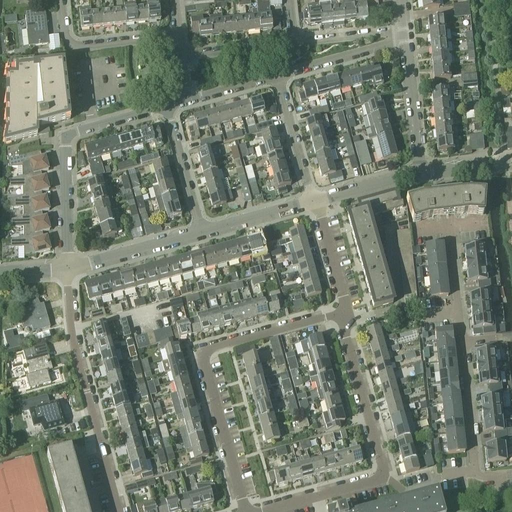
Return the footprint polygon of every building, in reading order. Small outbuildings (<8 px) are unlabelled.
[(146,1),(147,8),(149,22),(160,20),(158,7),(160,7),(158,0),(152,0),(152,1),(146,1)] [(280,0),(260,0),(256,1),(257,13),(260,31),(272,30),(271,24),(270,15),(266,15),(265,8),(269,7),(281,6),(280,0)] [(436,0),(420,0),(422,10),(438,8),(436,0)] [(342,2),(330,3),(333,24),(344,23),(342,8),(342,2)] [(330,3),(318,5),(321,25),(333,24),(330,3)] [(304,14),(302,14),(303,22),(304,22),(305,23),(307,25),(309,25),(309,27),(321,25),(318,5),(307,6),(307,10),(305,10),(303,12),(304,14)] [(365,5),(354,6),(355,21),(367,20),(367,15),(366,10),(365,5)] [(354,6),(342,8),(344,23),(355,21),(354,6)] [(147,8),(136,10),(137,23),(149,22),(147,8)] [(136,10),(125,11),(126,24),(137,23),(136,10)] [(45,11),(25,13),(28,47),(49,45),(45,11)] [(125,11),(114,12),(115,26),(126,24),(125,11)] [(114,12),(102,13),(104,27),(115,26),(114,12)] [(102,13),(91,15),(93,28),(104,27),(102,13)] [(252,17),(246,18),(248,33),(260,31),(257,13),(252,13),(252,17)] [(93,28),(91,15),(80,16),(81,29),(93,28)] [(221,16),(209,17),(210,22),(212,37),(224,36),(222,21),(221,16)] [(202,17),(190,19),(192,35),(199,34),(199,38),(212,37),(210,22),(202,23),(202,17)] [(427,19),(428,32),(444,30),(443,17),(427,19)] [(246,18),(234,19),(236,34),(248,33),(246,18)] [(234,19),(222,21),(224,36),(236,34),(234,19)] [(428,32),(430,44),(446,42),(444,30),(428,32)] [(430,44),(431,56),(447,54),(446,42),(430,44)] [(431,56),(432,68),(448,66),(447,54),(431,56)] [(4,144),(3,145),(4,145),(37,136),(37,135),(44,133),(42,128),(69,120),(66,107),(68,107),(64,94),(66,93),(63,80),(65,79),(61,65),(33,68),(33,62),(7,64),(5,79),(7,79),(5,94),(7,94),(5,108),(7,109),(5,123),(7,124),(4,144)] [(448,66),(432,68),(434,81),(450,79),(448,66)] [(368,68),(357,72),(360,85),(367,83),(368,87),(372,86),(372,87),(382,85),(377,69),(372,71),(371,68),(368,68)] [(357,72),(346,75),(350,88),(360,85),(357,72)] [(346,75),(335,78),(339,91),(350,88),(346,75)] [(335,78),(324,81),(328,94),(339,91),(335,78)] [(324,81),(313,84),(317,98),(328,94),(324,81)] [(317,98),(313,84),(301,87),(303,94),(298,95),(300,105),(307,103),(306,101),(317,98)] [(431,91),(432,103),(448,102),(453,101),(452,89),(447,90),(431,91)] [(375,93),(364,96),(365,102),(376,99),(375,93)] [(259,99),(248,102),(252,116),(263,113),(259,99)] [(363,106),(366,117),(383,113),(380,101),(363,106)] [(248,102),(237,106),(241,119),(252,116),(248,102)] [(432,103),(433,115),(450,114),(448,102),(432,103)] [(237,106),(226,109),(230,122),(241,119),(237,106)] [(226,109),(215,112),(219,125),(230,122),(226,109)] [(321,114),(320,109),(308,112),(310,117),(321,114)] [(215,112),(204,115),(208,129),(219,125),(215,112)] [(335,114),(338,125),(344,123),(341,112),(335,114)] [(369,129),(373,127),(386,123),(383,113),(366,117),(369,129)] [(433,115),(434,128),(451,126),(450,120),(455,119),(454,113),(450,114),(433,115)] [(208,129),(204,115),(192,118),(195,127),(187,129),(190,141),(199,138),(197,131),(208,129)] [(305,122),(308,133),(322,130),(320,123),(326,122),(325,117),(318,118),(305,122)] [(271,122),(255,127),(257,133),(273,128),(271,122)] [(387,128),(386,123),(373,127),(375,135),(372,136),(372,139),(389,135),(389,133),(391,133),(389,127),(387,128)] [(434,128),(436,140),(452,139),(451,126),(434,128)] [(308,133),(311,144),(325,141),(328,140),(325,129),(322,130),(308,133)] [(150,130),(139,133),(142,147),(153,144),(154,149),(161,147),(157,132),(155,132),(152,131),(150,132),(150,130)] [(262,139),(263,146),(277,142),(274,131),(260,135),(255,136),(257,141),(262,139)] [(139,133),(127,136),(131,150),(142,147),(139,133)] [(376,138),(379,149),(392,145),(389,135),(372,139),(373,140),(376,138)] [(127,136),(117,139),(120,153),(131,150),(127,136)] [(477,151),(475,136),(469,137),(471,151),(477,151)] [(117,139),(106,143),(109,156),(120,153),(117,139)] [(452,139),(436,140),(437,153),(453,151),(452,139)] [(212,145),(211,140),(200,142),(202,148),(212,145)] [(311,144),(314,156),(328,152),(325,141),(311,144)] [(261,159),(267,157),(280,153),(277,142),(263,146),(258,147),(261,159)] [(106,143),(94,146),(98,159),(109,156),(106,143)] [(350,145),(345,147),(348,158),(353,156),(350,145)] [(392,145),(379,149),(383,160),(396,157),(392,145)] [(98,159),(94,146),(83,149),(87,162),(92,178),(103,175),(101,170),(98,159)] [(196,153),(199,164),(213,160),(210,149),(196,153)] [(21,168),(22,177),(22,178),(40,173),(48,171),(47,170),(48,170),(48,160),(44,160),(44,158),(41,159),(39,152),(8,161),(8,168),(21,168)] [(314,156),(317,166),(331,163),(328,152),(314,156)] [(267,157),(270,168),(283,164),(280,153),(267,157)] [(157,154),(146,158),(147,163),(158,160),(157,154)] [(362,154),(356,155),(359,166),(365,165),(362,154)] [(353,156),(348,158),(351,169),(357,167),(353,156)] [(134,160),(123,164),(125,169),(136,166),(134,160)] [(199,164),(202,175),(216,171),(213,160),(199,164)] [(151,165),(154,176),(168,173),(165,162),(151,165)] [(331,163),(317,166),(321,178),(327,176),(329,182),(341,178),(339,172),(334,174),(331,163)] [(270,168),(273,179),(286,175),(283,164),(270,168)] [(202,175),(205,186),(219,182),(216,171),(202,175)] [(22,188),(22,197),(22,198),(40,193),(41,193),(48,191),(48,190),(49,190),(49,180),(45,180),(45,178),(42,179),(40,173),(22,178),(22,177),(8,181),(8,188),(22,188)] [(154,176),(157,187),(171,184),(168,173),(154,176)] [(286,175),(273,179),(276,190),(278,196),(286,194),(285,188),(290,186),(286,175)] [(87,183),(90,194),(103,190),(100,180),(87,183)] [(205,186),(208,197),(222,193),(219,182),(205,186)] [(152,189),(155,200),(174,195),(171,184),(157,187),(152,189)] [(249,185),(251,191),(252,197),(258,195),(257,189),(255,184),(249,185)] [(246,186),(241,188),(245,203),(251,202),(246,186)] [(90,194),(93,205),(111,200),(112,200),(110,193),(111,193),(110,189),(103,190),(90,194)] [(387,196),(380,198),(385,213),(402,208),(401,192),(387,196)] [(460,192),(445,194),(447,218),(463,217),(462,214),(466,213),(466,216),(482,217),(484,193),(468,192),(468,195),(460,195),(460,192)] [(22,208),(23,217),(23,218),(41,213),(49,211),(48,210),(49,210),(49,200),(45,200),(45,198),(42,199),(41,193),(40,193),(22,198),(22,197),(8,201),(9,209),(22,208)] [(222,193),(208,197),(211,208),(225,204),(222,193)] [(447,218),(445,194),(429,196),(429,199),(422,199),(421,197),(406,201),(413,224),(428,220),(427,218),(431,217),(432,220),(447,218)] [(155,200),(158,211),(177,205),(174,195),(155,200)] [(380,198),(363,202),(367,217),(368,217),(385,213),(380,198)] [(93,205),(96,216),(109,212),(107,206),(112,204),(111,200),(93,205)] [(143,203),(137,205),(139,211),(145,209),(144,208),(150,206),(149,203),(146,203),(146,202),(143,203)] [(352,215),(347,217),(349,224),(349,225),(351,224),(353,228),(350,229),(351,232),(351,233),(356,248),(375,242),(368,217),(367,217),(363,202),(350,206),(352,215)] [(177,205),(158,211),(159,216),(165,214),(167,221),(180,217),(177,205)] [(96,216),(99,227),(112,223),(111,217),(117,215),(116,211),(109,212),(96,216)] [(23,228),(23,237),(23,238),(41,233),(49,231),(49,230),(50,230),(49,220),(46,220),(45,218),(43,219),(41,213),(23,218),(23,217),(9,221),(9,229),(23,228)] [(146,214),(140,216),(143,228),(149,226),(146,214)] [(137,217),(131,218),(135,230),(140,228),(137,217)] [(112,223),(99,227),(103,238),(116,235),(112,223)] [(288,233),(291,244),(305,240),(302,229),(296,231),(288,233)] [(23,238),(23,237),(9,241),(10,249),(23,248),(24,257),(35,257),(35,255),(49,251),(49,250),(50,250),(50,240),(46,240),(46,238),(43,239),(41,233),(23,238)] [(258,238),(246,241),(251,258),(260,255),(262,263),(269,261),(265,245),(260,246),(258,238)] [(240,243),(234,244),(239,261),(251,258),(246,241),(245,241),(245,239),(239,241),(240,243)] [(291,244),(294,255),(296,254),(308,251),(305,240),(291,244)] [(464,250),(465,261),(484,259),(483,248),(486,248),(485,241),(473,242),(473,249),(464,250)] [(228,246),(223,247),(227,264),(239,261),(234,244),(233,242),(228,244),(228,246)] [(375,242),(356,248),(360,263),(360,264),(361,267),(363,266),(364,270),(362,271),(362,272),(364,278),(383,273),(375,242)] [(425,247),(427,258),(443,256),(442,246),(425,247)] [(223,247),(211,250),(216,267),(227,264),(223,247)] [(279,247),(269,250),(272,258),(282,255),(279,247)] [(211,250),(199,253),(204,270),(216,267),(211,250)] [(294,255),(298,266),(311,262),(308,251),(296,254),(294,255)] [(199,253),(188,256),(193,273),(204,270),(199,253)] [(188,256),(176,260),(181,277),(193,273),(188,256)] [(427,258),(428,268),(444,266),(443,256),(427,258)] [(465,261),(466,272),(485,270),(484,259),(465,261)] [(176,260),(164,263),(169,280),(181,277),(176,260)] [(298,266),(301,277),(314,273),(311,262),(298,266)] [(164,263),(153,266),(158,283),(169,280),(164,263)] [(153,266),(141,269),(146,286),(158,283),(153,266)] [(428,268),(429,278),(445,276),(444,266),(428,268)] [(141,269),(130,272),(135,289),(146,286),(141,269)] [(477,282),(478,289),(490,287),(489,281),(486,281),(485,270),(466,272),(466,273),(468,283),(477,282)] [(130,272),(118,275),(123,292),(135,289),(130,272)] [(301,277),(304,288),(317,284),(314,273),(301,277)] [(383,273),(364,278),(369,294),(369,295),(370,298),(372,297),(373,301),(371,302),(373,310),(392,304),(383,273)] [(118,275),(106,278),(111,295),(123,292),(118,275)] [(429,278),(430,288),(446,286),(445,276),(429,278)] [(263,277),(257,279),(259,286),(265,284),(263,277)] [(106,278),(95,282),(100,298),(111,295),(106,278)] [(259,286),(257,279),(251,281),(252,288),(259,286)] [(202,284),(196,285),(198,292),(210,288),(207,281),(202,283),(202,284)] [(88,302),(94,300),(100,298),(95,282),(84,285),(88,302)] [(242,283),(235,285),(237,292),(244,290),(242,283)] [(297,284),(280,289),(281,294),(298,289),(297,284)] [(317,284),(304,288),(307,299),(320,295),(317,284)] [(235,285),(224,288),(226,295),(237,292),(235,285)] [(446,286),(430,288),(431,299),(447,297),(446,286)] [(469,297),(470,307),(489,305),(489,306),(492,305),(490,287),(478,289),(478,296),(469,297)] [(224,288),(213,291),(215,297),(226,295),(224,288)] [(213,291),(206,293),(210,305),(216,303),(215,297),(213,291)] [(263,302),(267,316),(278,313),(278,311),(283,310),(278,292),(268,294),(270,300),(263,302)] [(198,295),(191,297),(193,303),(200,302),(198,295)] [(251,301),(256,319),(267,316),(263,302),(261,295),(257,296),(258,299),(251,301)] [(295,302),(291,303),(293,311),(304,308),(300,295),(293,297),(295,302)] [(193,303),(191,297),(184,298),(186,305),(193,303)] [(416,297),(403,298),(405,305),(416,302),(416,297)] [(100,298),(94,300),(97,311),(90,313),(92,320),(105,317),(103,310),(100,298)] [(240,302),(245,322),(256,319),(251,301),(251,299),(240,302)] [(17,312),(22,330),(31,327),(33,333),(50,328),(43,304),(40,305),(37,300),(28,305),(29,308),(17,312)] [(180,300),(169,302),(171,309),(182,306),(180,300)] [(229,305),(234,325),(245,322),(240,302),(229,305)] [(416,302),(405,305),(407,311),(417,308),(416,302)] [(218,308),(223,328),(234,325),(229,305),(218,308)] [(470,307),(471,319),(490,316),(489,306),(489,305),(470,307)] [(206,311),(212,331),(223,328),(218,308),(206,311)] [(197,319),(201,334),(212,331),(206,311),(206,313),(203,314),(204,318),(197,319)] [(490,316),(471,319),(473,330),(482,329),(483,336),(495,335),(494,328),(493,317),(490,317),(490,316)] [(186,322),(190,337),(201,334),(197,319),(186,322)] [(175,327),(178,339),(179,339),(179,340),(190,337),(186,322),(175,326),(175,327)] [(95,340),(93,341),(95,346),(97,345),(111,341),(116,340),(111,323),(96,327),(98,333),(94,334),(95,340)] [(127,324),(121,326),(124,338),(130,336),(127,324)] [(170,329),(173,341),(178,339),(175,327),(170,329)] [(365,331),(368,342),(381,339),(378,327),(365,331)] [(167,343),(171,342),(171,341),(173,341),(170,329),(164,330),(167,343)] [(158,332),(161,344),(167,343),(164,330),(158,332)] [(434,333),(435,343),(452,341),(451,331),(434,333)] [(11,332),(3,334),(8,351),(21,347),(18,337),(13,339),(11,332)] [(49,332),(33,336),(35,342),(50,338),(49,332)] [(155,346),(160,345),(161,344),(158,332),(152,333),(155,346)] [(150,348),(155,346),(152,333),(146,335),(150,348)] [(144,349),(150,348),(146,335),(140,337),(144,349)] [(138,351),(144,349),(140,337),(134,338),(138,351)] [(273,358),(275,363),(283,361),(281,356),(277,337),(268,340),(273,358)] [(321,337),(301,343),(304,355),(308,354),(311,353),(324,349),(321,337)] [(368,342),(371,353),(384,349),(381,339),(368,342)] [(111,341),(97,345),(100,356),(114,352),(115,352),(121,350),(119,345),(112,347),(111,341)] [(435,343),(437,353),(453,351),(452,341),(435,343)] [(164,351),(167,361),(181,357),(178,346),(173,348),(171,342),(167,343),(161,344),(160,345),(162,352),(164,351)] [(475,353),(476,364),(495,362),(494,352),(497,351),(496,344),(484,346),(484,352),(475,353)] [(45,346),(22,353),(24,359),(25,359),(30,376),(26,377),(29,390),(50,384),(47,372),(49,371),(46,360),(49,359),(45,346)] [(254,347),(242,350),(243,355),(255,352),(254,347)] [(311,353),(308,354),(311,366),(328,361),(324,349),(311,353)] [(371,353),(375,364),(387,361),(384,349),(371,353)] [(437,353),(438,363),(454,361),(453,351),(437,353)] [(114,352),(100,356),(103,367),(117,363),(118,363),(115,352),(114,352)] [(414,354),(404,356),(405,362),(415,359),(414,354)] [(242,359),(245,372),(259,368),(256,355),(242,359)] [(66,357),(59,359),(60,364),(64,365),(68,364),(66,357)] [(165,374),(170,373),(170,372),(184,368),(181,357),(167,361),(161,363),(165,374)] [(294,358),(286,360),(289,372),(298,370),(294,358)] [(313,373),(308,375),(309,380),(331,373),(328,361),(311,366),(313,373)] [(375,364),(378,375),(391,371),(387,361),(375,364)] [(438,363),(439,373),(455,371),(454,361),(438,363)] [(476,364),(477,375),(496,373),(495,362),(476,364)] [(117,363),(103,367),(106,378),(120,374),(117,363)] [(421,364),(413,365),(415,377),(423,375),(421,364)] [(149,366),(142,368),(145,379),(152,377),(149,366)] [(170,373),(173,383),(187,379),(184,368),(170,372),(170,373)] [(245,372),(248,384),(263,380),(259,368),(245,372)] [(378,375),(381,386),(394,382),(391,371),(378,375)] [(439,373),(440,383),(456,382),(455,371),(439,373)] [(331,373),(309,380),(310,384),(316,383),(318,390),(321,389),(334,385),(331,373)] [(488,386),(489,392),(501,391),(499,373),(496,373),(477,375),(477,376),(478,376),(479,387),(488,386)] [(120,374),(106,378),(109,389),(123,385),(120,374)] [(173,383),(176,394),(190,390),(187,379),(173,383)] [(142,380),(136,381),(139,392),(145,391),(142,380)] [(248,384),(252,396),(266,392),(263,380),(248,384)] [(381,386),(384,397),(397,393),(394,382),(381,386)] [(440,385),(441,393),(457,392),(457,383),(456,382),(440,383),(440,385)] [(123,385),(109,389),(112,400),(126,396),(132,394),(130,389),(125,391),(123,385)] [(334,385),(321,389),(324,401),(338,397),(334,385)] [(176,394),(179,405),(193,401),(190,390),(176,394)] [(252,396),(255,408),(269,404),(275,402),(272,390),(266,392),(252,396)] [(480,400),(481,411),(500,409),(503,409),(501,391),(489,392),(490,399),(480,400)] [(441,396),(442,404),(459,402),(458,394),(457,392),(441,393),(441,396)] [(384,397),(387,408),(400,404),(397,393),(384,397)] [(126,396),(112,400),(115,411),(129,407),(135,405),(133,401),(128,402),(126,396)] [(46,397),(19,404),(21,413),(29,411),(33,427),(40,425),(44,432),(48,431),(65,427),(58,403),(48,405),(46,397)] [(338,397),(324,401),(327,412),(327,413),(341,409),(338,397)] [(179,405),(182,416),(196,412),(193,401),(179,405)] [(442,404),(443,414),(460,412),(459,402),(442,404)] [(255,408),(258,419),(272,416),(278,414),(276,408),(271,410),(269,404),(255,408)] [(387,408),(390,419),(403,415),(400,404),(387,408)] [(129,407),(115,411),(118,422),(132,418),(133,418),(139,416),(138,411),(131,413),(129,407)] [(327,412),(322,414),(325,426),(323,426),(325,433),(340,428),(338,423),(344,421),(341,409),(327,413),(327,412)] [(481,411),(482,422),(501,420),(500,409),(481,411)] [(183,421),(185,427),(199,423),(196,412),(182,416),(177,417),(178,422),(183,421)] [(443,414),(444,424),(461,422),(460,412),(443,414)] [(390,419),(393,430),(406,426),(403,415),(390,419)] [(258,419),(262,431),(275,428),(272,416),(258,419)] [(132,418),(118,422),(121,433),(135,429),(141,427),(140,422),(134,424),(132,418)] [(493,433),(494,439),(506,438),(504,420),(501,421),(501,420),(482,422),(482,423),(483,423),(484,434),(493,433)] [(163,421),(157,423),(160,434),(167,432),(163,421)] [(444,424),(445,434),(462,432),(461,422),(444,424)] [(179,429),(182,440),(201,434),(199,423),(185,427),(179,429)] [(275,428),(262,431),(265,443),(279,440),(277,433),(281,432),(279,426),(275,428)] [(393,430),(396,441),(409,437),(406,426),(393,430)] [(135,429),(121,433),(124,444),(138,440),(145,438),(144,433),(137,435),(135,429)] [(445,434),(446,444),(463,442),(462,432),(445,434)] [(185,451),(186,450),(204,445),(201,434),(182,440),(185,451)] [(396,441),(399,452),(412,448),(409,437),(396,441)] [(506,438),(494,439),(495,446),(485,447),(485,451),(487,463),(487,464),(505,462),(504,452),(508,452),(506,438)] [(138,440),(124,444),(128,455),(141,451),(148,449),(147,444),(140,446),(138,440)] [(463,442),(446,444),(448,455),(464,453),(463,442)] [(349,450),(345,451),(349,466),(361,463),(359,459),(358,452),(357,450),(355,443),(348,445),(349,450)] [(204,445),(186,450),(187,455),(192,454),(194,460),(189,462),(190,467),(201,464),(200,459),(208,457),(204,445)] [(336,448),(331,449),(337,470),(349,466),(345,451),(338,453),(336,448)] [(399,452),(402,463),(415,459),(412,448),(399,452)] [(331,449),(319,453),(321,458),(325,473),(337,470),(331,449)] [(47,456),(61,511),(87,511),(70,450),(47,456)] [(141,451),(128,455),(131,466),(144,462),(141,451)] [(313,454),(308,456),(313,476),(325,473),(321,458),(315,459),(313,454)] [(303,463),(297,464),(301,480),(313,476),(308,456),(301,458),(303,463)] [(415,459),(402,463),(405,474),(418,471),(415,459)] [(289,461),(283,462),(284,463),(289,483),(301,480),(297,464),(290,466),(289,461)] [(144,462),(131,466),(134,477),(141,475),(142,480),(153,477),(151,472),(148,473),(144,462)] [(279,469),(266,473),(269,483),(275,482),(277,486),(289,483),(284,463),(281,464),(279,467),(279,469)] [(202,467),(191,470),(192,476),(204,473),(202,467)] [(148,488),(147,482),(136,485),(138,491),(148,488)] [(195,486),(197,494),(201,507),(212,504),(210,497),(219,495),(216,484),(196,486),(196,485),(195,486)] [(182,498),(175,500),(178,511),(182,511),(190,510),(186,497),(184,491),(180,492),(182,498)] [(326,511),(442,511),(437,493),(364,511),(350,511),(348,501),(341,503),(343,510),(334,511),(333,505),(325,507),(326,511)] [(197,494),(186,497),(190,510),(201,507),(197,494)] [(178,511),(175,500),(164,503),(166,511),(178,511)] [(153,501),(152,502),(154,511),(166,511),(164,503),(154,506),(153,501)] [(154,511),(152,502),(135,506),(137,511),(154,511)]
